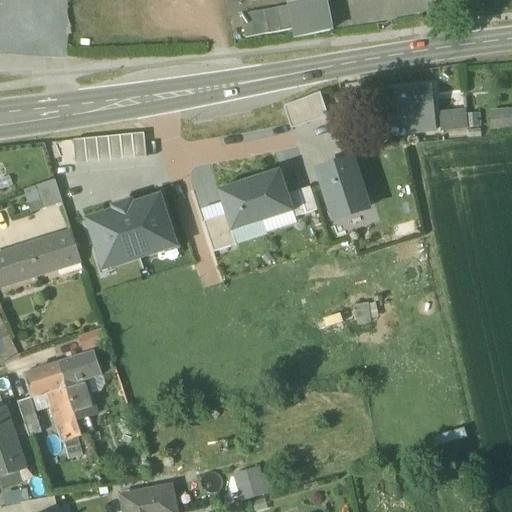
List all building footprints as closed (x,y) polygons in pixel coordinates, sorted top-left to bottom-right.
[(40,0),(41,4),(38,4),(39,39),(64,38),(62,0),(40,0)] [(307,0),(287,4),(288,7),(292,31),(294,39),(330,32),(323,0),(307,0)] [(269,35),(292,31),(288,7),(264,12),(269,35)] [(245,39),(269,35),(264,12),(241,16),(245,39)] [(394,92),(396,122),(433,119),(430,89),(394,92)] [(320,93),(283,108),(291,130),(328,118),(320,93)] [(487,109),(488,128),(511,127),(510,108),(487,109)] [(440,113),(441,131),(465,129),(464,111),(440,113)] [(468,115),(469,128),(479,126),(478,114),(468,115)] [(134,159),(146,158),(143,135),(132,136),(134,159)] [(122,161),(134,159),(132,136),(120,137),(122,161)] [(110,162),(122,161),(120,137),(108,138),(110,162)] [(99,163),(110,162),(108,138),(96,139),(99,163)] [(87,164),(99,163),(96,139),(85,140),(87,164)] [(75,165),(87,164),(85,140),(73,141),(75,165)] [(322,169),(323,170),(327,184),(322,186),(321,186),(333,222),(362,212),(358,199),(364,197),(352,160),(322,169)] [(317,171),(322,186),(327,184),(323,170),(317,171)] [(280,171),(248,181),(262,223),(292,213),(287,196),(280,171)] [(54,181),(35,188),(44,211),(62,205),(54,181)] [(262,223),(248,181),(217,192),(225,216),(231,233),(235,246),(266,235),(262,223)] [(34,215),(44,211),(35,188),(25,191),(34,215)] [(309,188),(298,192),(306,215),(317,211),(309,188)] [(298,192),(287,196),(292,213),(295,218),(306,215),(298,192)] [(368,210),(364,197),(358,199),(362,212),(368,210)] [(114,212),(87,221),(101,265),(112,261),(113,267),(164,251),(162,245),(173,241),(159,198),(132,207),(130,203),(113,209),(114,212)] [(225,216),(203,223),(213,253),(235,246),(231,233),(225,216)] [(0,253),(0,281),(33,272),(35,275),(81,261),(71,231),(0,253)] [(83,338),(87,349),(107,343),(103,332),(83,338)] [(0,347),(8,363),(19,358),(11,342),(0,347)] [(58,365),(66,387),(78,383),(85,381),(101,376),(94,353),(58,365)] [(76,420),(70,401),(66,387),(58,365),(23,376),(30,399),(47,394),(58,430),(60,429),(77,424),(76,420)] [(85,381),(90,395),(99,391),(104,383),(101,376),(85,381)] [(90,395),(85,381),(78,383),(83,397),(90,395)] [(83,397),(78,383),(66,387),(70,401),(83,397)] [(70,401),(76,420),(96,414),(90,395),(83,397),(70,401)] [(17,404),(29,438),(42,433),(30,399),(17,404)] [(0,410),(0,444),(16,439),(5,408),(0,410)] [(60,429),(64,442),(82,436),(77,424),(60,429)] [(0,479),(26,470),(16,439),(0,444),(0,479)] [(257,465),(230,474),(240,501),(267,491),(257,465)] [(121,498),(124,511),(176,511),(172,487),(171,488),(121,498)] [(7,495),(9,507),(31,503),(29,491),(7,495)]
